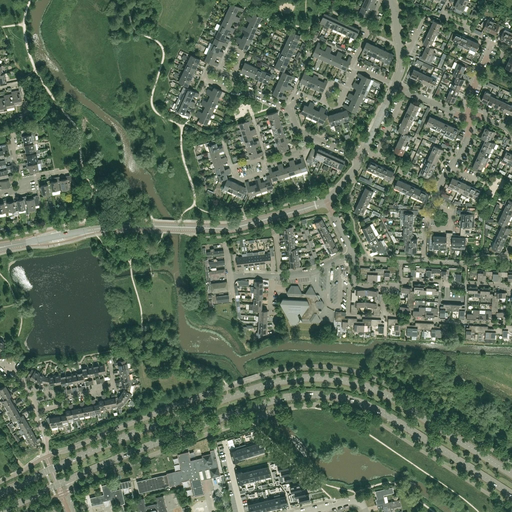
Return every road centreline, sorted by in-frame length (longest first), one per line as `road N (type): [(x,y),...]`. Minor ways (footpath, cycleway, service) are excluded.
road 1 (primary): [(511,473),(381,392),(305,377),(147,427),(0,494)]
road 2 (primary): [(69,479),(260,404),(317,394),(380,411),(511,493)]
road 3 (tertiary): [(0,246),(101,227),(236,227),(325,199)]
road 4 (residential): [(382,317),(511,322)]
road 5 (residential): [(346,255),(310,273),(230,277)]
